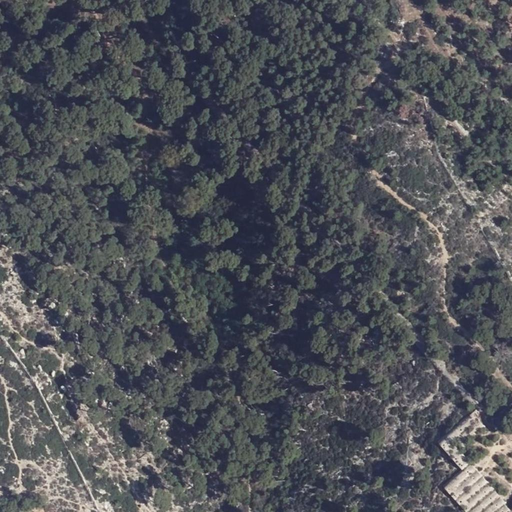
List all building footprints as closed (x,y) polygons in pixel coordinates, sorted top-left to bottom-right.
[(114,0),(439,373),(448,365),(130,0),(114,0)] [(486,428),(496,420),(448,365),(439,373),(473,412),(486,428)] [(511,405),(496,420),(511,438),(511,405)] [(438,443),(461,471),(472,465),(461,451),(465,447),(486,428),(473,412),(438,443)] [(511,511),(511,438),(496,420),(486,428),(511,457),(511,502),(465,447),(461,451),(472,465),(511,511)] [(511,457),(486,428),(465,447),(511,502),(511,457)] [(458,511),(511,511),(472,465),(461,471),(445,481),(458,511)]
